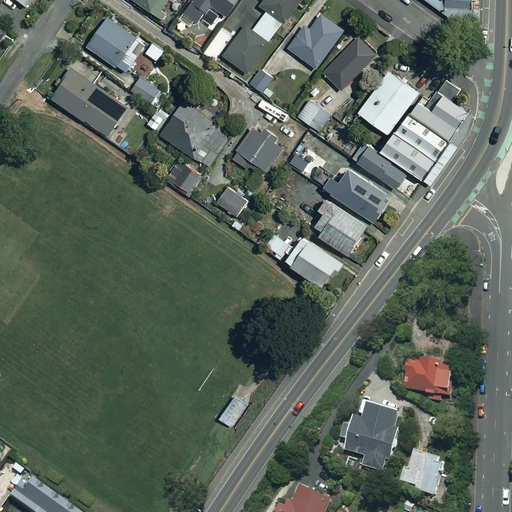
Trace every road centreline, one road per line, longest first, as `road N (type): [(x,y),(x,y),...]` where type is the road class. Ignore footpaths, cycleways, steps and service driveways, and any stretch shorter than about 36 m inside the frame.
road 1 (secondary): [(447,203),(222,511)]
road 2 (residential): [(500,254),(491,511)]
road 3 (residential): [(386,0),(503,82)]
road 4 (secondary): [(503,82),(484,150),(447,203)]
